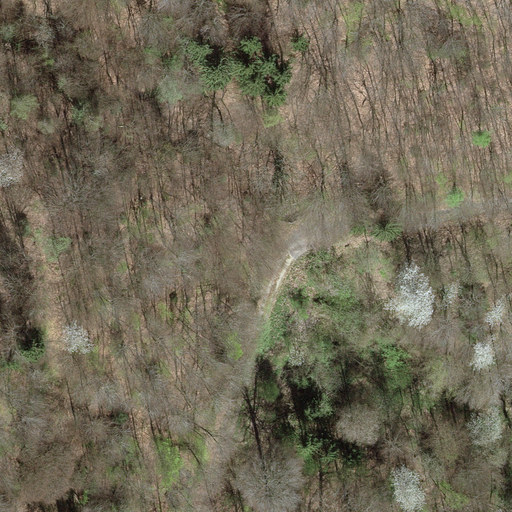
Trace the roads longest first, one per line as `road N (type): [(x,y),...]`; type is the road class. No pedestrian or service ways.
road 1 (track): [(511,210),(345,227),(306,241),(273,290),(207,511)]
road 2 (track): [(31,511),(53,345),(53,276),(45,229),(0,183)]
